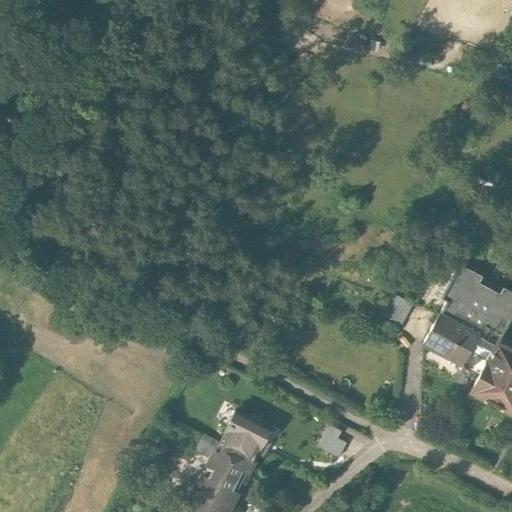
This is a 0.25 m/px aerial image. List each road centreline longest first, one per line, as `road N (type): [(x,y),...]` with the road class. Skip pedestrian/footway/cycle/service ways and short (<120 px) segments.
road 1 (track): [(306,403),(0,239)]
road 2 (track): [(0,130),(128,0)]
